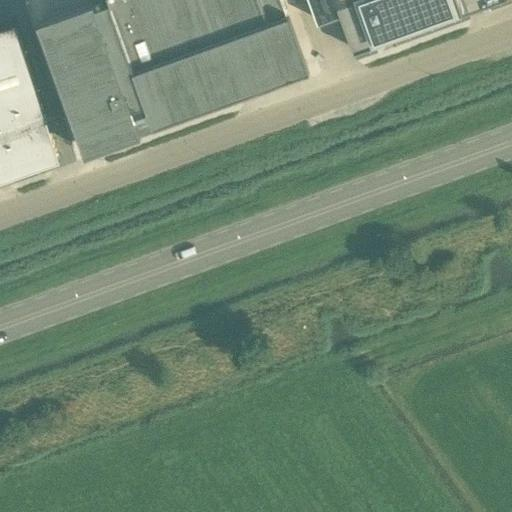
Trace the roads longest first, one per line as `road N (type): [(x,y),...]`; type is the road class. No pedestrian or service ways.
road 1 (primary): [(0,330),(511,144)]
road 2 (unclassified): [(0,216),(511,36)]
road 3 (unknown): [(31,0),(94,183)]
